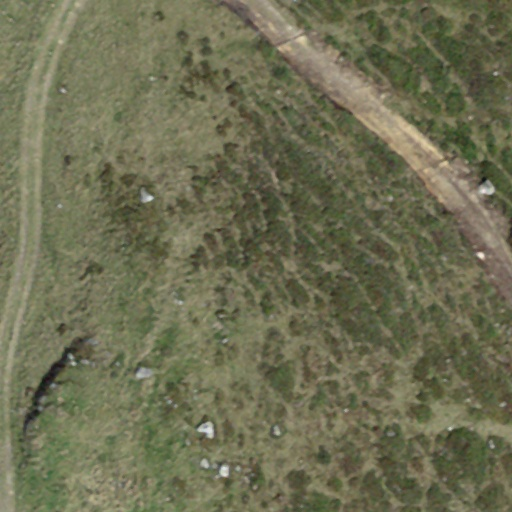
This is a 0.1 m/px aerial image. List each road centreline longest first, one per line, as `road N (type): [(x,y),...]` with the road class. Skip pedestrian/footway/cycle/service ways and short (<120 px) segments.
road 1 (track): [(5,511),(4,378),(32,254),(40,99),(81,0)]
road 2 (track): [(246,0),(471,204),(511,274)]
